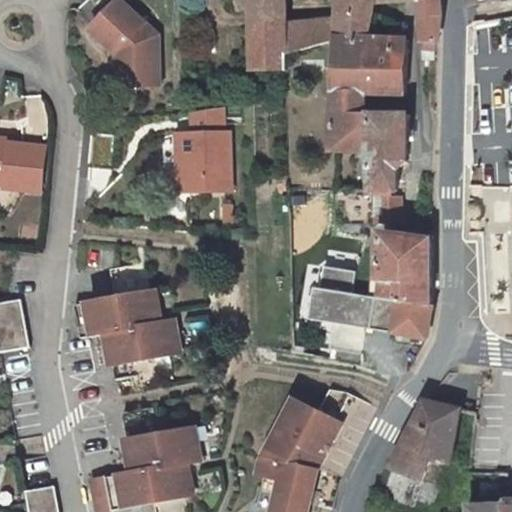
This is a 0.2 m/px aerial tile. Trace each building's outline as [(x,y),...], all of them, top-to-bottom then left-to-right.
[(153,34),(124,0),(113,0),(89,20),(125,60),(124,79),(130,86),(156,86),(159,50),(149,38),(153,34)] [(284,21),(283,0),(248,0),(249,25),(284,21)] [(334,0),(335,15),(335,39),(367,40),(371,5),(403,0),(334,0)] [(285,47),(335,39),(335,15),(284,21),(285,47)] [(249,25),(250,69),(286,68),(285,47),(284,21),(249,25)] [(369,90),(367,40),(335,39),(336,90),(369,90)] [(409,40),(367,40),(369,90),(409,90),(409,40)] [(370,150),(369,112),(369,90),(336,90),(337,150),(370,150)] [(163,167),(165,190),(186,189),(232,186),(228,127),(222,127),(222,106),(191,108),(192,129),(182,130),(185,166),(179,166),(163,167)] [(372,190),(391,191),(400,191),(400,181),(403,172),(408,163),(409,162),(409,113),(369,112),(370,150),(372,190)] [(176,130),(179,166),(185,166),(182,130),(176,130)] [(0,181),(3,182),(2,187),(40,190),(44,144),(0,139),(0,181)] [(390,223),(391,191),(372,190),(371,220),(390,223)] [(225,200),(227,224),(234,223),(233,200),(225,200)] [(432,305),(433,235),(427,235),(397,233),(388,233),(382,300),(403,302),(398,333),(427,337),(432,305)] [(154,357),(191,348),(182,312),(175,314),(167,283),(162,284),(155,257),(129,263),(135,288),(74,304),(82,338),(112,331),(124,377),(156,369),(154,357)] [(0,353),(0,355),(32,349),(23,301),(0,305),(0,353)] [(279,449),(277,456),(323,467),(324,460),(346,414),(302,388),(269,445),(279,449)] [(463,406),(425,398),(385,472),(391,473),(385,501),(417,511),(420,501),(433,504),(437,490),(424,487),(436,458),(446,460),(453,462),(463,406)] [(141,472),(96,482),(101,511),(113,511),(154,503),(156,511),(191,511),(187,495),(200,492),(194,461),(207,457),(200,424),(163,432),(157,406),(127,413),(141,472)] [(313,511),(323,467),(277,456),(268,502),(271,503),(270,511),(313,511)] [(424,487),(437,490),(446,460),(436,458),(424,487)] [(31,511),(62,511),(58,485),(27,491),(31,511)] [(509,502),(472,501),(473,511),(511,511),(511,494),(510,494),(509,502)]
